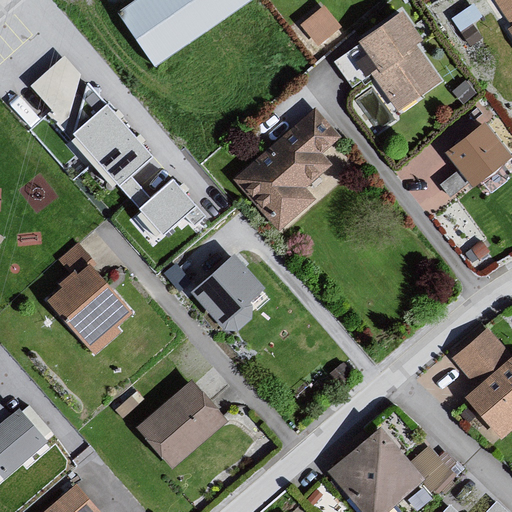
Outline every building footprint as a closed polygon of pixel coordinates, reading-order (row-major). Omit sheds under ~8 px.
[(134,0),(121,10),(157,62),(248,0),(134,0)] [(317,39),(343,21),(327,0),(321,0),(300,15),(317,39)] [(511,0),(501,0),(489,7),(511,44),(511,0)] [(397,13),(359,45),(373,75),(366,78),(394,118),(441,92),(411,47),(418,42),(397,13)] [(81,76),(63,55),(29,84),(66,126),(81,76)] [(155,155),(106,101),(72,131),(121,185),(155,155)] [(312,109),(232,176),(278,231),(317,198),(305,184),(325,167),(315,156),(336,139),(312,109)] [(476,126),(441,153),(464,189),(501,162),(476,126)] [(205,218),(169,177),(137,205),(162,235),(187,214),(197,225),(205,218)] [(228,254),(185,293),(225,339),(268,304),(228,254)] [(129,315),(79,264),(41,298),(95,358),(120,335),(111,327),(129,315)] [(511,362),(483,332),(449,361),(471,387),(459,398),(497,444),(511,431),(511,362)] [(222,421),(185,380),(132,428),(169,469),(222,421)] [(45,437),(20,409),(0,427),(0,467),(5,473),(45,437)] [(370,428),(328,471),(356,511),(379,511),(417,481),(370,428)] [(98,511),(72,483),(38,511),(98,511)] [(458,511),(448,503),(439,511),(502,511),(497,507),(492,511),(458,511)]
